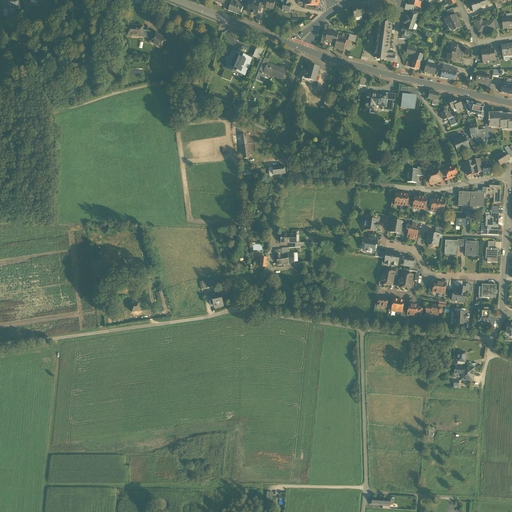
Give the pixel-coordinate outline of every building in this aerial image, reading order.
[(6,0),(7,9),(21,8),(19,0),(6,0)] [(64,0),(62,1),(65,9),(72,7),(69,0),(64,0)] [(254,14),(257,14),(257,12),(259,4),(259,3),(254,2),(254,1),(251,0),(250,1),(249,2),(248,8),(247,12),(251,13),(251,14),(254,14)] [(266,8),(270,9),(270,8),(273,9),(275,2),(267,0),(267,2),(266,8)] [(482,10),(481,7),(479,1),(470,4),(473,12),(482,10)] [(228,11),(240,16),(243,7),(241,6),(241,5),(240,5),(237,4),(237,5),(231,2),(228,11)] [(291,5),(289,4),(284,3),(282,11),(285,11),(285,12),(289,13),(291,5)] [(373,12),(373,14),(383,12),(381,4),(374,5),(375,6),(370,6),(371,12),(373,12)] [(352,9),(355,18),(360,16),(360,17),(361,16),(364,16),(362,7),(352,9)] [(446,12),(449,18),(456,14),(453,8),(446,12)] [(411,12),(409,18),(416,20),(418,14),(411,12)] [(450,25),(453,31),(461,28),(458,21),(459,20),(456,14),(449,18),(444,20),(447,26),(450,25)] [(408,23),(406,29),(412,31),(412,30),(414,24),(416,20),(409,18),(406,17),(405,22),(408,23)] [(507,28),(507,29),(511,28),(511,17),(506,18),(501,19),(503,29),(507,28)] [(475,21),(479,33),(495,30),(494,24),(493,21),(482,23),(481,19),(475,21)] [(391,62),(393,63),(394,59),(393,59),(393,57),(392,57),(392,55),(391,55),(391,52),(389,52),(389,46),(388,46),(389,37),(390,37),(392,29),(391,28),(391,25),(390,25),(390,22),(385,22),(385,24),(379,23),(378,27),(380,28),(379,36),(378,35),(376,45),(378,46),(378,49),(377,49),(376,53),(375,53),(375,58),(381,59),(381,60),(384,60),(384,61),(387,61),(391,62)] [(127,37),(133,37),(133,35),(142,35),(143,31),(143,26),(127,26),(127,37)] [(413,31),(412,31),(406,29),(403,28),(402,30),(402,31),(402,32),(401,34),(402,34),(402,35),(406,37),(411,37),(413,31)] [(332,44),(335,45),(337,36),(338,34),(328,32),(324,31),(323,31),(320,43),(325,44),(325,42),(332,44)] [(156,46),(161,49),(167,40),(156,33),(155,35),(151,40),(157,44),(156,46)] [(348,41),(355,43),(357,37),(349,35),(348,41)] [(345,38),(337,36),(335,45),(334,48),(344,51),(346,40),(345,40),(345,38)] [(511,44),(501,46),(501,47),(502,53),(502,56),(508,55),(508,56),(511,55),(511,44)] [(451,49),(450,55),(449,59),(454,60),(459,61),(461,51),(462,51),(463,47),(453,45),(452,45),(453,45),(452,49),(451,49)] [(265,49),(258,46),(254,57),(260,60),(265,49)] [(406,53),(414,55),(415,53),(416,50),(408,47),(406,53)] [(481,51),(483,63),(488,62),(487,61),(495,61),(495,59),(493,51),(486,52),(486,51),(481,51)] [(239,56),(233,53),(231,59),(233,60),(231,64),(229,63),(227,68),(233,71),(233,69),(239,71),(238,73),(244,75),(246,70),(244,69),(246,65),(248,66),(250,60),(244,58),(243,60),(242,60),(243,59),(239,57),(239,58),(238,58),(239,56)] [(414,55),(413,61),(421,63),(423,55),(415,53),(414,55)] [(454,62),(454,60),(449,59),(450,55),(445,54),(444,60),(454,62)] [(255,81),(263,84),(265,79),(267,75),(273,78),(272,80),(271,80),(270,81),(271,82),(273,77),(283,81),(287,70),(282,69),(282,68),(281,71),(275,69),(276,68),(275,68),(268,65),(269,63),(264,61),(263,62),(259,72),(255,81)] [(419,70),(421,63),(413,61),(411,68),(419,70)] [(425,72),(434,75),(437,66),(427,64),(425,72)] [(302,82),(314,85),(319,68),(310,66),(308,72),(305,71),(302,82)] [(449,80),(454,81),(455,78),(456,78),(457,72),(456,72),(457,70),(448,68),(443,66),(442,71),(440,78),(449,81),(449,80)] [(190,71),(192,77),(199,74),(197,68),(190,71)] [(233,71),(227,68),(223,78),(232,82),(236,72),(233,71)] [(486,85),(487,85),(488,80),(489,77),(478,74),(476,83),(476,82),(481,83),(480,84),(486,85)] [(501,93),(511,96),(511,80),(504,80),(501,93)] [(433,100),(437,101),(438,94),(430,92),(428,99),(433,100)] [(393,101),(395,101),(396,95),(386,93),(386,97),(385,100),(393,101)] [(365,111),(371,112),(372,105),(376,105),(383,106),(385,107),(385,100),(386,97),(376,95),(376,97),(372,96),(372,95),(367,94),(365,111)] [(401,108),(407,109),(407,106),(414,107),(416,97),(403,96),(401,108)] [(456,108),(457,111),(462,109),(459,101),(457,100),(455,101),(454,99),(453,98),(448,100),(450,106),(451,106),(452,109),(456,108)] [(382,111),(392,112),(393,101),(385,100),(385,107),(383,106),(382,111)] [(477,105),(466,102),(467,104),(470,112),(471,114),(477,116),(478,117),(483,118),(483,119),(483,112),(482,112),(483,107),(477,106),(477,105)] [(447,119),(450,118),(448,114),(446,111),(441,114),(444,121),(447,119)] [(490,128),(500,127),(500,117),(500,115),(489,115),(490,128)] [(509,116),(500,117),(500,127),(500,129),(508,129),(508,131),(511,130),(511,117),(509,118),(509,116)] [(473,136),(477,135),(477,134),(477,131),(476,124),(468,126),(471,136),(473,136)] [(475,139),(475,141),(484,139),(483,134),(484,134),(484,131),(477,131),(477,134),(477,135),(477,138),(475,139)] [(238,136),(239,145),(246,144),(244,135),(238,136)] [(457,149),(458,153),(468,149),(467,145),(467,144),(465,139),(463,139),(462,137),(455,140),(456,142),(454,143),(456,150),(457,149)] [(247,152),(246,144),(239,145),(240,153),(241,157),(248,155),(247,152)] [(496,160),(500,166),(504,164),(503,163),(508,160),(504,154),(499,157),(500,158),(496,160)] [(468,176),(472,175),(472,174),(477,173),(478,174),(482,173),(479,160),(473,162),(473,161),(470,161),(470,162),(465,164),(468,176)] [(242,164),(244,175),(250,174),(248,163),(242,164)] [(483,173),(483,175),(491,175),(490,165),(484,166),(483,166),(482,166),(483,173)] [(273,168),(274,176),(286,174),(285,167),(273,168)] [(447,179),(448,179),(453,177),(454,178),(457,177),(454,167),(450,168),(450,167),(445,169),(445,170),(447,179)] [(408,169),(407,183),(416,183),(417,176),(417,170),(408,169)] [(429,181),(430,185),(441,182),(440,180),(438,171),(438,170),(432,172),(432,171),(427,172),(427,174),(429,181)] [(489,195),(494,195),(493,199),(493,204),(500,204),(501,187),(489,186),(489,189),(489,195)] [(470,207),(482,208),(483,199),(486,199),(486,195),(486,189),(482,188),(482,192),(482,194),(477,193),(471,193),(470,202),(470,207)] [(458,207),(466,207),(467,202),(470,202),(471,193),(459,192),(458,207)] [(442,201),(439,200),(437,212),(443,213),(444,205),(445,201),(445,202),(442,201)] [(456,226),(465,226),(466,218),(466,215),(464,215),(457,215),(456,226)] [(489,235),(499,236),(499,226),(497,226),(497,220),(498,220),(498,219),(492,219),(493,217),(491,217),(486,216),(485,226),(487,226),(487,228),(487,231),(487,235),(489,235)] [(365,230),(376,232),(377,228),(378,229),(379,225),(377,224),(378,221),(374,220),(367,219),(367,220),(366,222),(365,227),(365,230)] [(397,234),(400,234),(401,229),(402,222),(392,220),(390,233),(397,234)] [(407,230),(409,231),(413,232),(415,230),(417,231),(418,229),(419,225),(409,223),(407,230)] [(439,235),(442,236),(443,229),(436,227),(434,234),(439,235)] [(396,237),(403,238),(404,229),(401,229),(400,234),(397,234),(396,237)] [(409,231),(407,238),(411,238),(410,239),(416,240),(417,235),(418,231),(417,231),(415,230),(413,232),(409,231)] [(434,234),(432,234),(432,235),(428,235),(427,240),(426,241),(428,244),(431,242),(433,243),(432,246),(437,247),(439,235),(434,234)] [(281,244),(294,244),(294,242),(296,242),(296,235),(281,235),(281,244)] [(364,252),(375,253),(376,246),(377,246),(378,241),(375,240),(368,239),(363,238),(362,245),(365,245),(364,252)] [(450,255),(457,256),(457,247),(457,242),(446,241),(445,254),(450,254),(450,255)] [(465,256),(472,256),(472,255),(477,256),(478,243),(466,243),(466,247),(465,256)] [(487,263),(497,263),(498,255),(497,255),(497,249),(495,249),(488,249),(486,249),(486,254),(488,254),(487,263)] [(385,264),(391,265),(393,252),(391,252),(390,253),(387,252),(387,253),(386,258),(385,264)] [(396,253),(393,252),(391,265),(397,266),(398,260),(399,255),(399,254),(395,254),(396,253)] [(282,255),(283,265),(289,264),(294,263),(294,262),(293,253),(288,254),(284,254),(282,255)] [(412,269),(415,269),(416,264),(415,264),(415,263),(413,262),(413,260),(411,259),(412,257),(406,257),(405,256),(405,257),(405,261),(404,266),(408,266),(408,267),(410,268),(412,268),(412,269)] [(256,266),(266,268),(267,259),(258,258),(257,261),(256,266)] [(364,267),(366,267),(373,268),(375,260),(359,258),(357,265),(364,267)] [(351,298),(355,298),(355,297),(357,297),(357,298),(359,298),(359,297),(360,298),(360,299),(364,300),(364,298),(365,298),(367,283),(367,281),(371,281),(372,274),(366,273),(367,269),(366,269),(366,267),(364,267),(364,269),(359,268),(358,276),(360,276),(359,282),(357,282),(357,283),(355,283),(354,286),(357,286),(356,291),(352,291),(351,298)] [(384,286),(386,286),(387,285),(391,286),(391,283),(393,284),(394,273),(384,271),(382,282),(384,282),(383,284),(384,286)] [(402,289),(404,289),(405,288),(409,289),(409,286),(411,287),(413,276),(402,274),(400,285),(402,285),(401,287),(402,289)] [(488,298),(496,298),(496,286),(482,285),(482,288),(482,296),(482,297),(488,297),(488,298)] [(452,301),(464,303),(465,294),(465,288),(460,287),(459,293),(453,292),(452,301)] [(214,306),(215,308),(223,306),(219,289),(215,290),(216,293),(212,294),(213,300),(214,306)] [(156,293),(161,313),(167,311),(162,292),(156,293)] [(378,306),(386,308),(387,299),(379,298),(378,303),(378,306)] [(131,305),(132,313),(140,311),(139,304),(131,305)] [(416,316),(422,316),(423,309),(417,308),(415,308),(416,306),(409,305),(407,315),(416,316)] [(431,315),(437,315),(438,315),(438,314),(439,314),(441,313),(442,312),(442,310),(441,309),(440,309),(438,309),(437,310),(438,307),(433,306),(432,307),(426,306),(426,310),(427,310),(426,317),(431,318),(431,315)] [(480,320),(490,311),(490,309),(482,308),(479,308),(479,309),(478,320),(480,320)] [(492,319),(492,311),(490,311),(480,320),(480,322),(491,323),(492,319)] [(455,364),(457,364),(457,362),(465,362),(466,353),(458,353),(454,353),(454,361),(453,360),(453,364),(455,364)] [(461,380),(473,382),(474,368),(455,367),(454,377),(458,377),(461,380)] [(382,506),(387,506),(387,499),(386,499),(372,498),(372,505),(382,506)]
